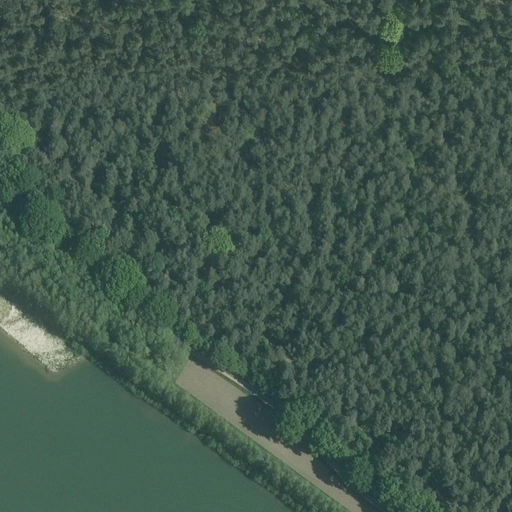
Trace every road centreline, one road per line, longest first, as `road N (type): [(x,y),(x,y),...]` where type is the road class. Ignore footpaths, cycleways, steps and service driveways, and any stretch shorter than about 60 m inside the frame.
road 1 (track): [(0,127),(397,462),(478,511)]
road 2 (track): [(390,511),(226,368),(0,207)]
